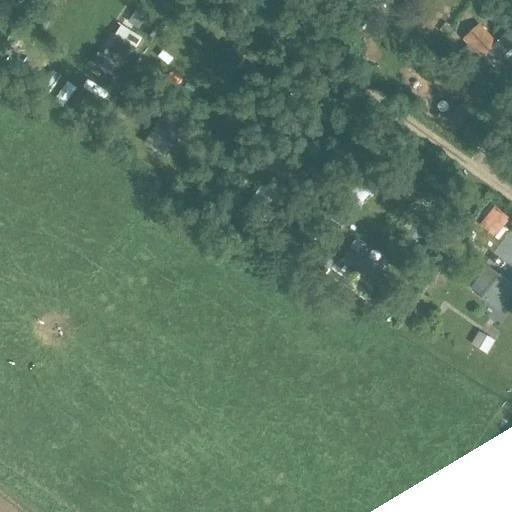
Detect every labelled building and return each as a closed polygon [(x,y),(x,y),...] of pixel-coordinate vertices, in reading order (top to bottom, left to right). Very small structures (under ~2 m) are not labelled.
[(481,24),(464,39),(481,59),(482,57),(491,66),(497,60),(511,77),(511,29),(497,43),(481,24)] [(90,63),(85,71),(95,78),(101,69),(116,78),(141,39),(128,30),(122,40),(116,36),(103,56),(99,54),(93,64),(90,63)] [(470,49),(458,60),(475,78),(487,66),(470,49)] [(95,80),(74,114),(84,121),(105,87),(95,80)] [(168,110),(144,144),(165,159),(187,125),(168,110)] [(260,173),(293,197),(308,175),(274,152),(260,173)] [(261,218),(276,197),(261,187),(246,208),(261,218)] [(502,211),(493,204),(479,223),(488,230),(502,211)] [(342,261),(377,285),(385,273),(350,249),(342,261)] [(511,285),(488,266),(470,289),(496,311),(511,291),(511,285)] [(495,342),(480,332),(472,345),(488,355),(495,342)] [(0,511),(22,511),(0,495),(0,511)]
